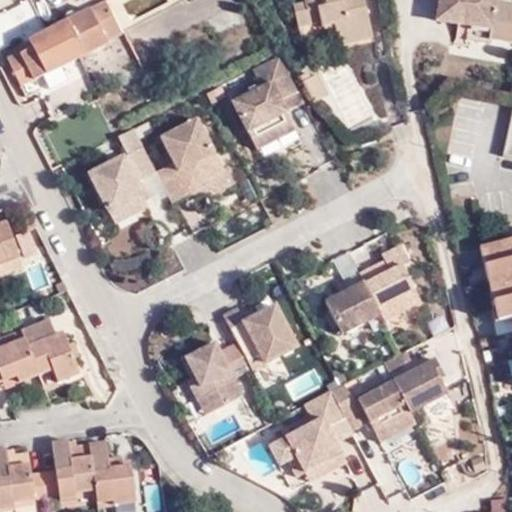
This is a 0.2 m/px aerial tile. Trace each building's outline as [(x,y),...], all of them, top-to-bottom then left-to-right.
[(109,0),(103,0),(91,6),(31,38),(35,45),(9,59),(24,86),(111,41),(112,41),(127,33),(109,0)] [(326,30),(337,27),(342,49),(378,41),(370,1),(364,2),(356,4),(354,0),(305,0),(307,8),(297,11),(302,30),(303,29),(325,24),(326,30)] [(511,45),(511,10),(500,9),(501,0),(445,0),(441,24),(492,34),(490,44),(501,47),(511,45)] [(307,101),(281,54),(254,66),(263,84),(233,100),(260,151),(302,128),(292,109),(307,101)] [(309,89),(317,85),(314,80),(306,84),(309,89)] [(317,85),(309,89),(320,110),(334,103),(323,83),(317,85)] [(159,170),(160,171),(175,203),(194,194),(196,198),(233,180),(201,116),(163,135),(177,161),(159,170)] [(151,119),(137,127),(143,138),(157,130),(151,119)] [(159,173),(136,127),(119,136),(128,153),(92,171),(117,222),(151,206),(153,205),(142,182),(159,173)] [(151,206),(117,222),(122,232),(156,215),(151,206)] [(39,227),(33,215),(27,212),(22,224),(26,232),(39,227)] [(0,222),(0,262),(22,253),(9,219),(0,222)] [(385,255),(336,278),(342,287),(328,293),(347,332),(349,331),(353,339),(387,322),(383,315),(392,310),(399,323),(405,320),(406,322),(420,315),(418,312),(428,308),(404,256),(408,255),(401,240),(382,249),(385,255)] [(511,247),(480,256),(499,328),(511,325),(511,247)] [(0,262),(0,269),(25,260),(22,253),(0,262)] [(223,307),(253,366),(253,365),(300,342),(277,295),(243,313),(236,300),(223,307)] [(49,321),(24,330),(40,370),(53,366),(55,373),(58,381),(80,372),(64,331),(54,334),(49,321)] [(21,378),(40,370),(24,330),(3,337),(7,347),(0,349),(0,375),(2,375),(18,368),(21,378)] [(217,335),(186,351),(195,369),(186,374),(204,408),(244,388),(217,335)] [(53,366),(40,370),(43,378),(55,373),(53,366)] [(2,375),(6,384),(21,378),(18,368),(2,375)] [(346,378),(335,384),(349,411),(365,404),(383,437),(417,418),(396,372),(353,394),(346,378)] [(335,384),(306,399),(314,414),(265,439),(278,464),(282,461),(293,484),(348,456),(337,435),(356,426),(349,411),(335,384)] [(79,447),(79,439),(69,441),(70,448),(79,447)] [(57,471),(46,473),(48,488),(60,487),(61,494),(62,498),(79,496),(78,489),(96,486),(90,446),(79,447),(70,448),(69,441),(54,442),(57,471)] [(90,446),(96,486),(97,494),(97,495),(120,493),(121,502),(138,499),(133,463),(124,464),(123,457),(109,458),(107,444),(90,446)] [(14,448),(6,449),(7,458),(15,458),(14,448)] [(33,489),(48,488),(46,473),(32,474),(30,460),(30,456),(15,458),(7,458),(6,449),(0,449),(0,508),(14,507),(13,499),(34,496),(33,489)] [(124,464),(133,463),(132,456),(123,457),(124,464)] [(483,472),(491,470),(487,458),(474,463),(476,468),(478,471),(482,469),(483,472)] [(79,496),(97,494),(96,486),(78,489),(79,496)] [(60,487),(48,488),(49,495),(61,494),(60,487)] [(33,489),(34,496),(49,495),(48,488),(33,489)] [(97,495),(98,505),(121,502),(120,493),(97,495)] [(13,499),(14,507),(34,505),(34,496),(13,499)] [(511,511),(511,499),(489,504),(489,511),(511,511)]
